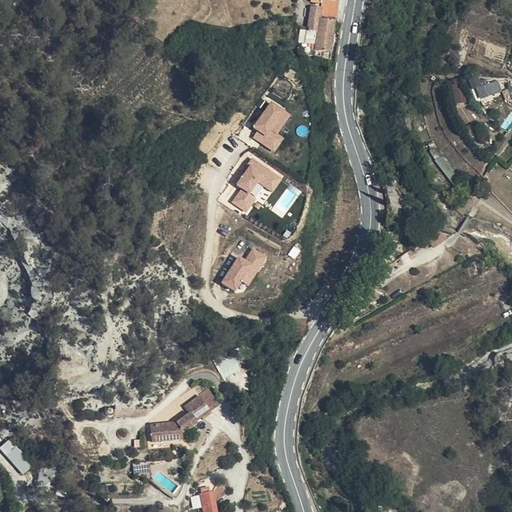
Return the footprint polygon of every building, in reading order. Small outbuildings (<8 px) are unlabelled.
[(321,39),(335,43),(339,18),(322,15),(323,0),(314,0),(313,16),(314,16),(312,29),(321,30),(321,39)] [(339,18),(341,1),(334,0),(323,0),(322,15),(339,18)] [(312,29),(310,41),(319,43),(318,49),(334,52),(335,43),(321,39),(321,30),(312,29)] [(503,92),(499,80),(488,83),(486,74),(470,78),(474,91),(479,90),(481,98),(503,92)] [(273,101),(249,134),(275,152),(286,136),(280,132),(292,114),(273,101)] [(241,188),(231,202),(247,213),(258,198),(251,193),(259,182),(273,192),(283,178),(254,157),(235,184),(241,188)] [(247,258),(238,253),(221,283),(237,291),(242,281),(250,286),(268,255),(253,247),(247,258)] [(214,359),(224,378),(241,369),(230,350),(214,359)] [(205,395),(214,409),(222,404),(212,388),(203,393),(205,395)] [(198,419),(214,409),(205,395),(189,405),(193,411),(178,420),(150,424),(153,440),(184,436),(184,431),(182,426),(188,423),(190,427),(199,421),(198,419)] [(184,431),(190,427),(188,423),(182,426),(184,431)] [(24,474),(34,465),(10,438),(0,447),(24,474)] [(133,470),(142,474),(149,472),(151,461),(137,460),(133,470)] [(227,494),(226,483),(216,484),(217,495),(227,494)] [(218,511),(216,490),(202,493),(204,511),(218,511)]
